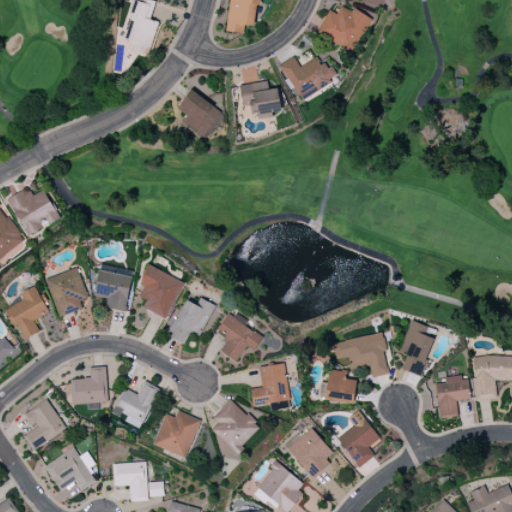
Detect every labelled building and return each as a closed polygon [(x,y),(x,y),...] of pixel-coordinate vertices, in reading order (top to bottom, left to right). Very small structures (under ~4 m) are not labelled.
[(158,22),(149,20),(155,2),(147,0),(132,0),(127,18),(130,19),(124,40),(150,47),(158,22)] [(228,0),(225,31),(243,33),(244,25),(254,26),(256,5),(260,6),(260,0),(228,0)] [(330,10),(316,30),(350,53),(372,20),(354,8),(350,12),(341,6),(336,14),(330,10)] [(239,85),(242,106),(250,105),(252,115),(281,111),(277,88),(268,89),(267,81),(239,85)] [(181,120),(203,138),(222,114),(191,89),(176,108),(186,115),(181,120)] [(32,196),(28,188),(7,200),(28,236),(60,218),(43,189),(32,196)] [(0,259),(25,243),(1,208),(0,208),(0,259)] [(146,300),(142,308),(167,318),(183,281),(147,266),(139,286),(142,287),(138,296),(146,300)] [(45,278),(57,317),(89,307),(76,268),(45,278)] [(105,308),(125,311),(131,271),(120,269),(120,273),(97,270),(93,296),(107,298),(105,308)] [(39,331),(33,320),(48,312),(44,304),(48,302),(43,293),(39,296),(34,286),(19,294),(22,300),(5,309),(22,340),(39,331)] [(184,343),(189,331),(200,336),(214,305),(199,298),(196,305),(184,299),(168,336),(184,343)] [(236,361),(246,345),(254,351),(263,337),(244,326),(247,322),(229,311),(216,331),(227,338),(219,350),(236,361)] [(428,327),(411,320),(399,352),(406,355),(401,369),(420,376),(433,338),(425,335),(428,327)] [(332,342),(336,359),(348,357),(351,369),(369,365),(371,377),(389,374),(381,333),(332,342)] [(0,339),(0,361),(15,350),(4,336),(0,339)] [(511,356),(473,357),(474,399),(495,399),(495,380),(511,380),(511,356)] [(289,400),(283,363),(258,367),(261,387),(250,389),(252,406),(289,400)] [(70,379),(71,405),(107,403),(106,367),(89,367),(90,378),(70,379)] [(356,380),(345,379),(346,372),(329,369),(324,399),(353,404),(356,380)] [(469,399),(468,377),(445,378),(445,383),(436,383),(438,418),(457,417),(456,400),(469,399)] [(137,395),(124,388),(113,412),(126,418),(124,421),(140,429),(159,389),(144,381),(137,395)] [(23,414),(32,429),(22,436),(31,450),(66,428),(47,399),(23,414)] [(260,427),(230,399),(212,418),(217,423),(210,431),(238,458),(242,454),(238,450),(260,427)] [(153,444),(184,458),(200,420),(177,410),(174,417),(165,414),(153,444)] [(374,456),(368,447),(380,439),(359,410),(348,418),(353,426),(336,438),(358,468),(374,456)] [(329,463),(325,458),(332,452),(310,428),(301,437),(297,433),(283,446),(312,478),(329,463)] [(44,466),(59,490),(75,481),(81,490),(95,482),(86,466),(89,464),(77,446),(44,466)] [(130,502),(147,501),(146,462),(112,463),(113,486),(129,486),(130,502)] [(277,464),(254,490),(279,511),(287,511),(307,490),(277,464)] [(487,493),(484,486),(470,492),(473,500),(466,503),(469,511),(511,511),(511,509),(510,505),(511,503),(511,495),(507,485),(487,493)] [(0,511),(17,511),(9,498),(0,503),(0,511)] [(456,511),(442,499),(429,511),(456,511)] [(199,511),(200,508),(170,501),(166,511),(199,511)]
